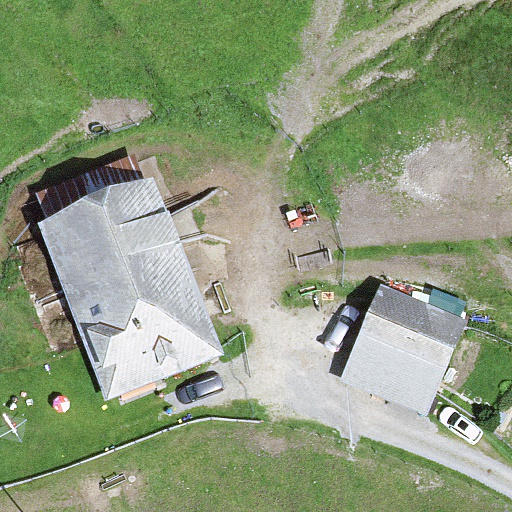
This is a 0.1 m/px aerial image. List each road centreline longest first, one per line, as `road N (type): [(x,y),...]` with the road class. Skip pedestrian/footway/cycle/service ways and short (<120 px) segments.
road 1 (track): [(511,485),(322,399),(289,373),(266,331),(257,271),(265,204),(329,0)]
road 2 (track): [(259,240),(511,223)]
road 3 (track): [(298,103),(442,0)]
